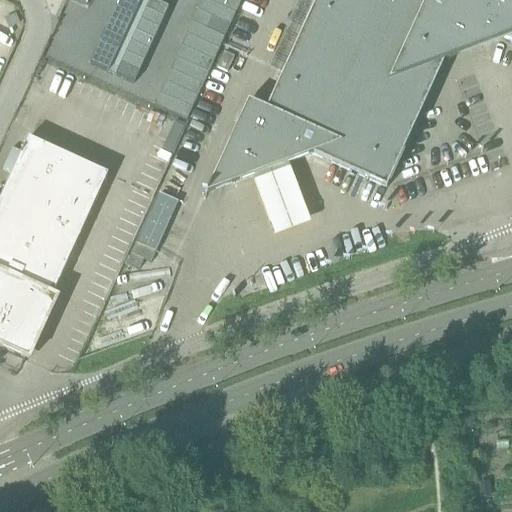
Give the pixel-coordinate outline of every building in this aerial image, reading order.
[(133,85),(168,9),(162,5),(164,0),(119,0),(90,65),(133,85)] [(230,27),(235,15),(202,0),(197,12),(230,27)] [(233,0),(202,0),(235,15),(240,3),(233,0)] [(511,0),(316,0),(267,109),(248,102),(207,195),(313,155),(386,188),(443,63),(511,37),(511,0)] [(191,24),(224,39),(230,27),(197,12),(191,24)] [(5,20),(8,28),(19,23),(16,15),(5,20)] [(186,36),(219,51),(224,39),(191,24),(186,36)] [(219,51),(186,36),(181,47),(213,62),(219,51)] [(175,59),(208,74),(213,62),(181,47),(175,59)] [(227,73),(234,57),(224,53),(217,69),(227,73)] [(170,71),(203,86),(208,74),(175,59),(170,71)] [(197,98),(203,86),(170,71),(164,83),(197,98)] [(197,98),(164,83),(159,95),(192,110),(197,98)] [(192,110),(159,95),(154,107),(186,121),(192,110)] [(27,138),(0,198),(0,347),(24,358),(30,361),(58,298),(52,296),(107,174),(27,138)] [(289,170),(252,184),(273,239),(310,225),(289,170)]
